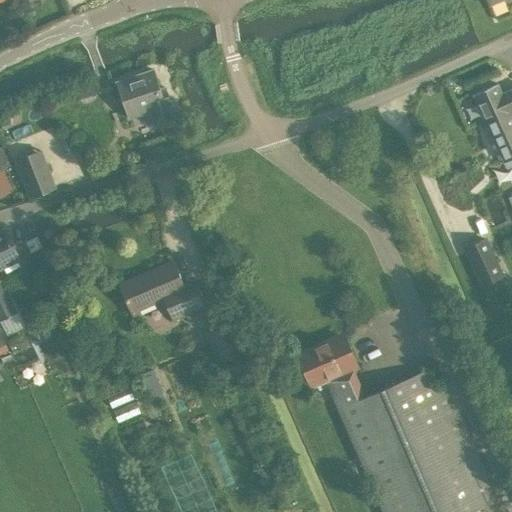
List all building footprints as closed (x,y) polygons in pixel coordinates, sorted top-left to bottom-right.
[(155,126),(172,120),(167,105),(171,104),(165,87),(160,89),(153,70),(116,82),(128,118),(150,110),(155,126)] [(511,88),(501,93),(497,84),(473,94),(477,104),(485,120),(509,110),(510,112),(511,110),(511,88)] [(509,110),(485,120),(503,160),(511,157),(511,158),(511,117),(510,112),(509,110)] [(11,123),(7,112),(0,115),(0,120),(2,127),(11,123)] [(31,197),(55,188),(46,163),(40,165),(35,153),(17,160),(31,197)] [(0,197),(12,192),(2,170),(6,168),(0,154),(0,197)] [(0,269),(20,259),(5,229),(0,231),(0,269)] [(502,276),(485,239),(466,248),(483,285),(502,276)] [(173,261),(119,284),(133,318),(140,315),(138,309),(161,299),(170,319),(194,309),(173,261)] [(17,312),(1,281),(0,281),(0,319),(0,320),(17,312)] [(243,352),(230,323),(208,333),(221,362),(243,352)] [(385,511),(469,511),(484,506),(425,371),(364,397),(351,368),(357,366),(344,337),(317,349),(316,346),(298,354),(312,385),(329,378),(342,407),(340,408),(385,511)] [(138,376),(148,397),(160,392),(150,371),(138,376)]
